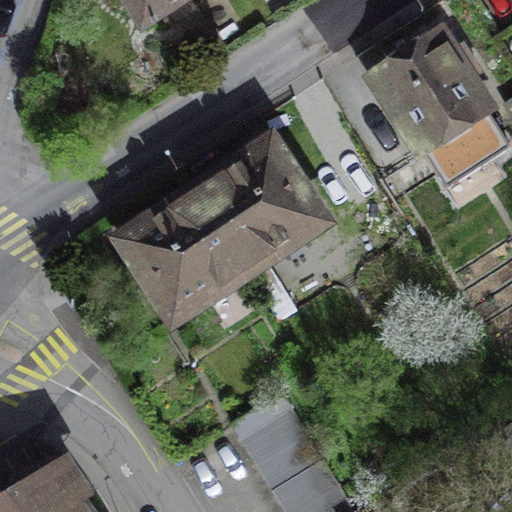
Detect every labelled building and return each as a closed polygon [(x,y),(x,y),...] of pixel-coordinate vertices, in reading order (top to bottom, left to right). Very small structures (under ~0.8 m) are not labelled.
[(232,0),(121,0),(153,49),(232,0)] [(511,111),(463,35),(376,91),(424,167),(511,111)] [(356,239),(298,146),(248,177),(169,227),(127,253),(185,346),(356,239)] [(351,511),(288,411),(235,444),(262,487),(277,511),(351,511)] [(95,511),(73,479),(47,496),(23,511),(95,511)]
